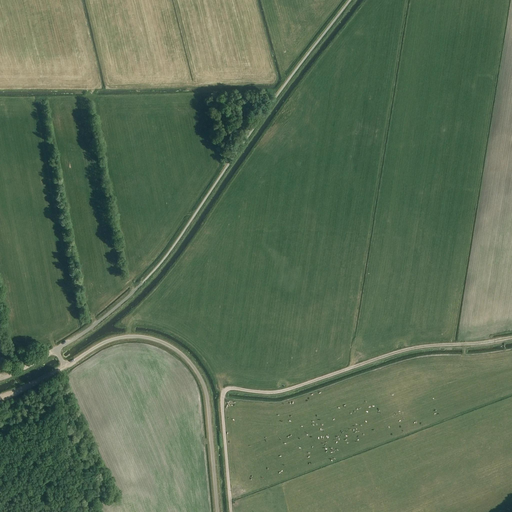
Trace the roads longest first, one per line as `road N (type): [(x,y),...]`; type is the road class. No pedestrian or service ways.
road 1 (track): [(511,338),(415,347),(274,392),(222,392)]
road 2 (unclassified): [(217,511),(205,388),(183,356),(160,341),(128,336),(65,366)]
road 3 (track): [(222,392),(231,511)]
